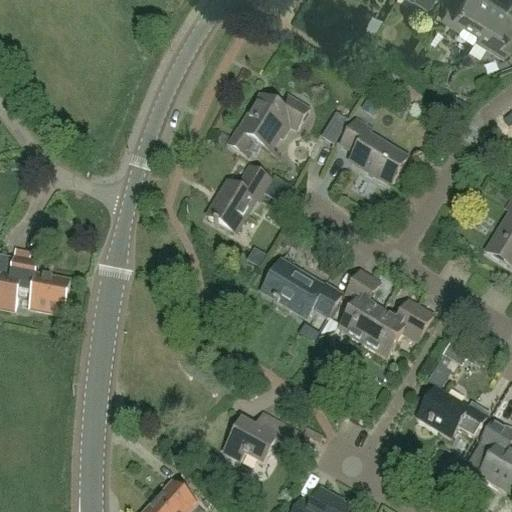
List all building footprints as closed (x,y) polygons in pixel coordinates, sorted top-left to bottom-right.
[(474,43),(477,40),(481,32),(491,16),(483,12),(489,0),(462,0),(456,11),(449,6),(442,19),(461,30),(461,35),(474,43)] [(511,0),(508,7),(496,0),(489,0),(483,12),(491,16),(481,32),(477,40),(504,57),(511,43),(511,0)] [(281,161),(267,152),(276,138),(283,142),(290,130),(297,134),(309,114),(288,100),(281,112),(261,100),(240,136),(239,135),(230,150),(248,160),(256,147),(281,162),(281,161)] [(374,120),(381,109),(381,108),(369,101),(362,112),(374,120)] [(339,146),(352,122),(341,116),(328,140),(339,146)] [(389,190),(407,163),(370,139),(373,133),(356,122),(340,148),(354,157),(349,164),(389,190)] [(259,206),(272,185),(250,171),(237,191),(229,186),(209,220),(236,237),(256,205),(259,206)] [(274,185),(265,200),(284,212),(293,197),(274,185)] [(511,202),(506,213),(510,216),(487,256),(511,270),(511,202)] [(304,242),(289,233),(282,245),(297,254),(304,242)] [(29,313),(63,320),(70,285),(36,279),(39,265),(14,260),(11,279),(1,277),(0,282),(0,312),(15,315),(19,296),(32,298),(29,313)] [(328,322),(342,299),(326,289),(324,291),(282,265),(263,296),(307,323),(314,313),(328,322)] [(341,332),(364,346),(384,314),(370,306),(381,288),(362,276),(348,298),(358,304),(341,332)] [(434,320),(408,304),(397,322),(384,314),(364,346),(387,360),(402,336),(418,346),(434,320)] [(305,327),(300,335),(315,345),(320,336),(305,327)] [(463,356),(449,348),(442,359),(456,368),(463,356)] [(474,441),(486,420),(469,410),(468,412),(436,391),(417,422),(451,442),(458,431),(474,441)] [(285,462),(299,437),(277,426),(270,439),(241,424),(224,456),(241,466),(245,458),(264,468),(271,454),(285,462)] [(511,491),(511,455),(507,453),(511,445),(511,435),(494,425),(481,445),(482,446),(468,467),(481,475),(479,478),(500,491),(503,486),(511,491)] [(459,477),(467,459),(457,455),(449,473),(459,477)] [(199,511),(196,509),(172,487),(155,506),(162,511),(199,511)] [(351,511),(332,502),(333,500),(321,493),(312,509),(302,503),(296,511),(351,511)]
